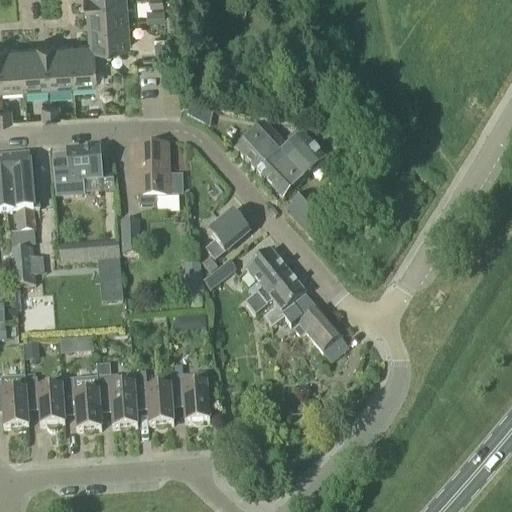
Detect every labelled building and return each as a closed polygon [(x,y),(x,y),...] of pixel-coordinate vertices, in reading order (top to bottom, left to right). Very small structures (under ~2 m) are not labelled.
[(125,1),(125,0),(83,3),(84,12),(86,12),(87,27),(127,24),(125,1)] [(160,11),(146,12),(147,23),(160,22),(160,11)] [(89,46),(106,61),(116,49),(129,48),(127,24),(87,27),(87,28),(89,46)] [(96,73),(106,61),(89,46),(69,48),(72,87),(96,86),(95,73),(96,73)] [(21,51),(24,91),(48,89),(45,47),(36,48),(36,50),(21,51)] [(45,47),(48,89),(72,87),(69,48),(54,49),(54,47),(45,47)] [(6,50),(0,50),(0,92),(24,91),(21,51),(6,52),(6,50)] [(58,108),(49,109),(50,121),(59,121),(58,108)] [(50,121),(49,109),(41,109),(41,122),(50,121)] [(1,111),(2,124),(11,123),(10,111),(1,111)] [(235,153),(258,176),(274,161),(276,163),(286,153),(262,127),(235,153)] [(287,141),(292,147),(300,139),(295,134),(287,141)] [(274,161),(258,176),(282,203),(323,164),(300,139),(286,153),(276,163),(274,161)] [(135,149),(136,200),(139,200),(139,207),(141,210),(154,209),(157,207),(157,199),(167,199),(167,198),(181,197),(181,179),(167,179),(166,149),(135,149)] [(113,180),(100,181),(98,154),(67,156),(68,168),(53,169),(55,199),(82,197),(81,185),(100,183),(101,195),(114,194),(113,180)] [(6,211),(6,216),(16,215),(17,235),(8,236),(9,250),(33,248),(30,214),(39,214),(38,201),(30,201),(28,178),(35,178),(33,160),(0,162),(0,195),(9,194),(10,211),(6,211)] [(286,217),(313,247),(331,230),(330,218),(327,215),(329,213),(327,197),(318,187),(286,217)] [(0,216),(6,216),(6,211),(10,211),(9,194),(0,195),(0,216)] [(205,254),(214,264),(248,236),(240,227),(241,222),(238,218),(233,218),(231,216),(217,228),(213,227),(209,230),(209,235),(206,237),(214,246),(205,254)] [(120,225),(121,260),(140,258),(139,224),(120,225)] [(74,258),(65,267),(106,264),(104,246),(80,248),(81,258),(74,258)] [(11,254),(14,291),(36,289),(33,252),(11,254)] [(269,304),(293,285),(269,255),(245,274),(260,293),(244,306),(254,318),(270,305),(269,304)] [(186,263),(189,280),(190,296),(202,294),(200,278),(198,261),(186,263)] [(100,283),(121,281),(119,263),(98,266),(100,283)] [(202,268),(209,277),(216,271),(209,263),(202,268)] [(212,278),(202,286),(210,295),(219,287),(212,278)] [(269,304),(270,305),(275,311),(263,321),(271,332),(284,322),(290,329),(301,320),(292,309),(304,299),(293,285),(269,304)] [(295,335),(301,343),(306,339),(322,358),(342,342),(319,314),(299,330),(300,331),(295,335)] [(191,333),(206,332),(205,320),(190,321),(191,333)] [(36,347),(24,349),(25,363),(38,362),(36,347)] [(60,361),(70,360),(70,348),(60,348),(60,361)] [(108,368),(95,369),(96,380),(109,380),(108,368)] [(144,376),(133,377),(133,389),(135,407),(146,406),(147,414),(148,430),(173,428),(171,413),(171,404),(170,391),(169,391),(146,392),(144,376)] [(190,378),(169,380),(169,391),(170,391),(171,404),(182,403),(183,412),(184,427),(209,425),(206,388),(191,389),(190,378)] [(0,383),(0,384),(0,408),(2,408),(2,416),(3,433),(28,431),(27,415),(26,407),(25,393),(24,383),(24,379),(0,380),(0,383)] [(109,380),(96,380),(97,396),(98,396),(99,409),(110,408),(111,416),(112,433),(137,431),(135,415),(135,407),(133,389),(118,390),(117,379),(109,380)] [(96,380),(60,383),(60,388),(61,391),(63,412),(74,411),(75,419),(76,435),(100,433),(99,417),(99,409),(98,396),(97,396),(96,380)] [(36,382),(24,383),(25,393),(26,407),(38,406),(38,414),(39,430),(46,430),(48,433),(51,435),(54,435),(56,433),(57,429),(64,428),(63,420),(63,412),(61,391),(37,392),(36,382)]
